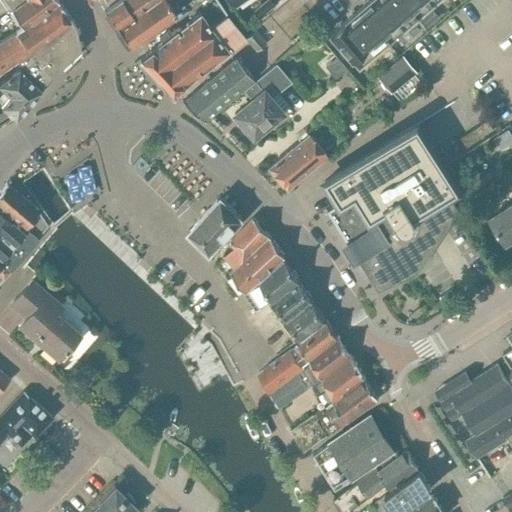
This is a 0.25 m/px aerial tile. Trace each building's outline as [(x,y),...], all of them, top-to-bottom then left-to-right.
[(21,0),(11,7),(23,25),(58,1),(57,0),(21,0)] [(122,0),(120,0),(104,12),(116,29),(132,17),(156,0),(122,0),(123,0),(122,0)] [(156,0),(132,17),(116,29),(130,48),(175,16),(164,0),(156,0)] [(270,0),(264,0),(261,3),(267,10),(274,3),(270,0)] [(358,69),(438,0),(367,0),(328,34),(358,69)] [(0,68),(18,59),(43,86),(44,86),(53,76),(51,73),(59,67),(62,65),(79,48),(73,22),(58,1),(23,25),(15,30),(16,32),(0,40),(0,68)] [(261,3),(253,10),(259,16),(267,10),(261,3)] [(161,41),(141,57),(140,58),(172,94),(174,93),(244,38),(227,17),(225,14),(210,26),(198,12),(171,34),(168,30),(158,37),(161,41)] [(267,39),(256,27),(246,36),(257,48),(267,39)] [(377,76),(390,92),(415,71),(402,55),(377,76)] [(235,56),(183,101),(204,119),(253,78),(235,56)] [(252,99),(234,115),(252,136),(281,111),(283,109),(288,104),(285,100),(278,91),(290,80),(276,64),(276,63),(267,70),(254,81),(243,90),(250,97),(252,99)] [(0,95),(0,101),(2,103),(0,105),(15,118),(40,90),(18,68),(0,78),(0,85),(4,90),(0,95)] [(487,119),(453,140),(460,150),(493,129),(487,119)] [(337,202),(325,209),(350,249),(376,290),(409,275),(411,274),(413,272),(415,270),(417,268),(419,266),(457,208),(447,193),(453,189),(436,161),(445,154),(442,149),(433,156),(414,125),(324,181),(337,202)] [(511,134),(508,128),(493,137),(500,149),(511,141),(511,134)] [(338,130),(328,137),(335,147),(345,140),(338,130)] [(326,153),(308,132),(268,166),(286,188),(326,153)] [(138,170),(140,173),(150,164),(140,155),(131,164),(138,170)] [(6,182),(0,187),(0,259),(2,261),(10,269),(34,240),(37,237),(33,233),(36,230),(40,234),(48,224),(38,209),(38,208),(21,194),(6,182)] [(188,228),(210,249),(242,217),(221,195),(188,228)] [(511,202),(489,217),(506,243),(511,239),(511,202)] [(255,282),(285,256),(286,255),(253,216),(232,237),(238,243),(226,254),(236,265),(232,269),(248,289),(255,282)] [(285,256),(248,289),(262,307),(269,301),(300,279),(285,256)] [(0,273),(3,276),(10,269),(0,259),(0,273)] [(300,279),(269,301),(282,321),(313,299),(300,279)] [(61,307),(31,280),(9,305),(24,319),(18,326),(57,359),(79,334),(56,313),(61,307)] [(313,299),(282,321),(296,340),(306,333),(326,318),(313,299)] [(270,391),(311,360),(309,357),(337,335),(329,322),(258,372),(270,391)] [(511,346),(502,353),(511,367),(511,331),(507,335),(511,343),(511,346)] [(271,392),(278,405),(321,374),(323,376),(352,355),(338,334),(337,335),(309,357),(311,360),(312,362),(271,392)] [(323,376),(312,384),(318,393),(324,403),(325,404),(336,396),(365,377),(352,355),(323,376)] [(477,456),(478,456),(511,434),(511,384),(498,363),(450,393),(477,433),(466,440),(477,456)] [(0,387),(9,378),(0,369),(0,387)] [(325,404),(291,428),(305,450),(378,398),(365,377),(336,396),(325,404)] [(23,391),(0,415),(0,441),(9,432),(20,443),(31,432),(33,434),(52,415),(23,391)] [(367,417),(331,441),(353,475),(367,466),(394,449),(372,414),(367,417)] [(376,466),(334,497),(343,511),(344,511),(386,479),(390,485),(418,467),(408,448),(394,458),(392,456),(376,467),(376,466)] [(420,469),(385,494),(395,511),(396,511),(431,488),(420,469)] [(128,511),(136,504),(114,483),(86,511),(128,511)] [(444,511),(433,492),(403,511),(444,511)]
